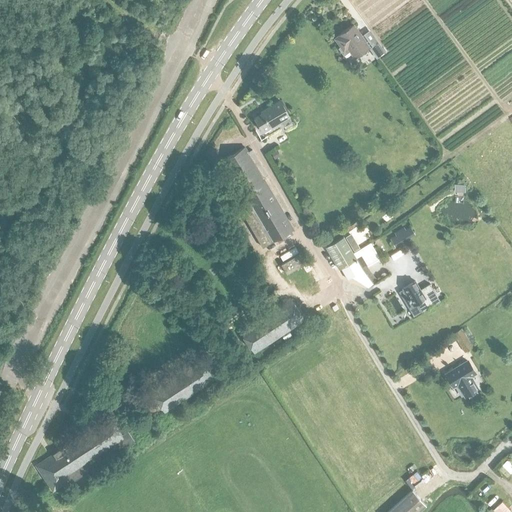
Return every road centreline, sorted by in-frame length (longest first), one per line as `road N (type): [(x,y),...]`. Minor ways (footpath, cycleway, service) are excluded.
road 1 (residential): [(450,471),(210,73)]
road 2 (secondary): [(0,485),(121,230),(210,73)]
